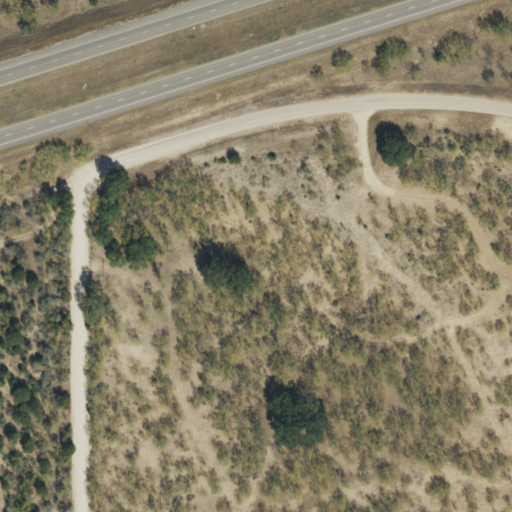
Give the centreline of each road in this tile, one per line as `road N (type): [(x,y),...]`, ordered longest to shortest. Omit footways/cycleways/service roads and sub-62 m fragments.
road 1 (motorway): [(0,140),(456,0)]
road 2 (residential): [(79,185),(102,170),(325,109),(396,102),(511,113)]
road 3 (residential): [(71,511),(79,185)]
road 4 (motorway): [(235,0),(0,73)]
